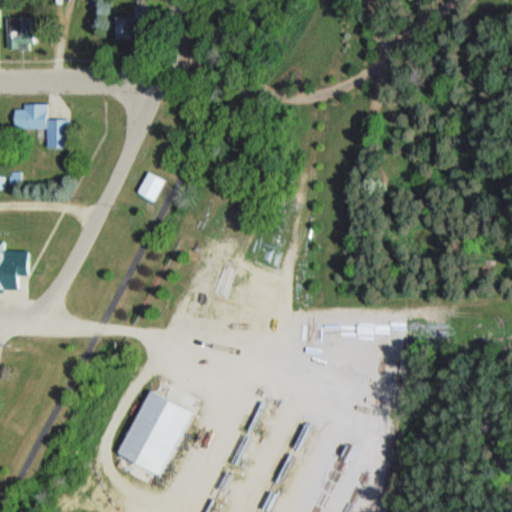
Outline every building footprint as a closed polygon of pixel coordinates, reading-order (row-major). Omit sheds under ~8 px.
[(6,17),(6,50),(32,50),(32,17),(6,17)] [(131,40),(131,17),(112,17),(112,40),(131,40)] [(47,119),(47,105),(21,104),(21,113),(14,112),(14,128),(46,129),(46,147),(69,148),(69,120),(47,119)] [(4,251),(4,242),(0,242),(0,288),(21,288),(21,276),(28,276),(28,251),(4,251)] [(114,456),(158,477),(189,411),(146,390),(114,456)]
